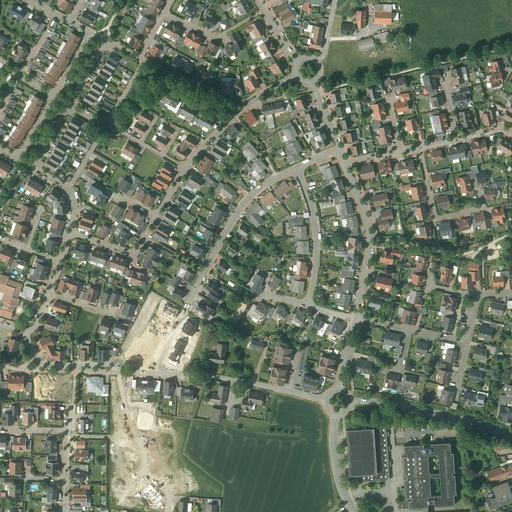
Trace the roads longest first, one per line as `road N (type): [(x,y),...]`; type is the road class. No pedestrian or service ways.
road 1 (residential): [(297,168),(244,199),(186,309)]
road 2 (residential): [(327,401),(153,372)]
road 3 (residential): [(347,401),(393,404),(511,434)]
road 4 (residential): [(347,163),(370,239),(356,318)]
road 5 (residential): [(297,168),(316,228),(308,305)]
road 6 (residential): [(418,148),(434,218),(481,208),(477,188)]
